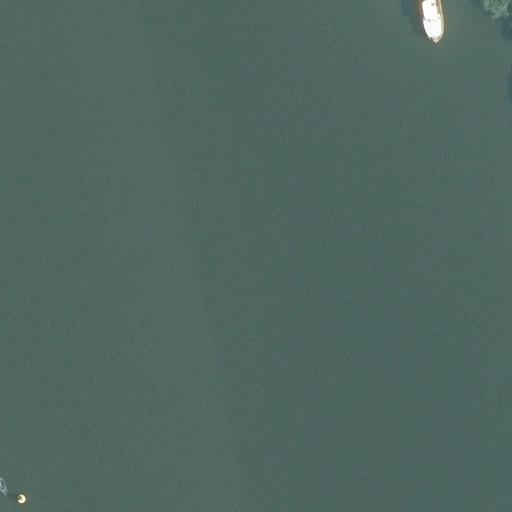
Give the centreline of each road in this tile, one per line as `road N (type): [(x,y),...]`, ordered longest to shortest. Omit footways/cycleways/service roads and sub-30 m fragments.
road 1 (trunk): [(0,96),(257,136),(511,199)]
road 2 (trunk): [(511,153),(227,85),(0,52)]
